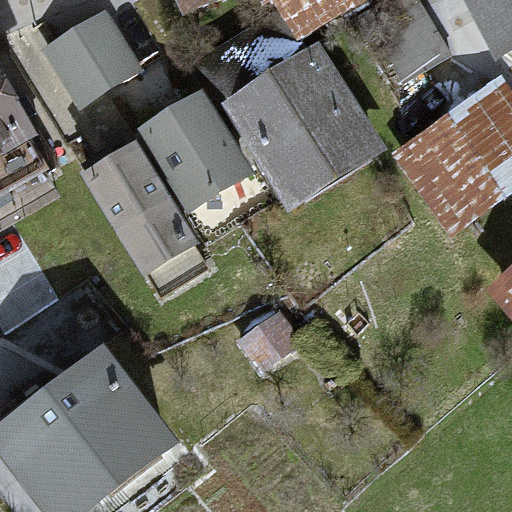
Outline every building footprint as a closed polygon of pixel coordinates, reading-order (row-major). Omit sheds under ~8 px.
[(236,0),(184,0),(202,21),(237,1),(236,0)] [(275,0),(309,48),(394,0),(275,0)] [(511,0),(479,0),(511,56),(511,0)] [(108,17),(45,58),(85,123),(153,81),(108,17)] [(328,52),(235,114),(298,214),(397,169),(328,52)] [(15,73),(0,80),(0,190),(56,151),(15,73)] [(209,105),(146,143),(205,222),(258,182),(209,105)] [(511,144),(483,111),(411,173),(460,247),(511,215),(511,144)] [(150,158),(98,189),(159,289),(211,256),(150,158)] [(127,358),(5,447),(57,511),(121,511),(199,452),(127,358)]
